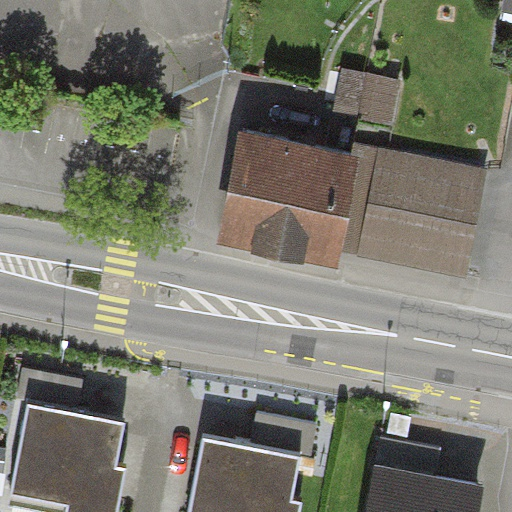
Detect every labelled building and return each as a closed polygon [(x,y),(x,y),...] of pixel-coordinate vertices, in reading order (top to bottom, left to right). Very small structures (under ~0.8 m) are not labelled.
[(398,87),(348,77),(342,106),(392,115),(398,87)] [(483,183),(236,136),(219,221),(467,268),(483,183)] [(116,511),(135,420),(25,398),(4,505),(38,511),(116,511)] [(300,511),(311,460),(201,438),(186,511),(300,511)] [(475,511),(480,489),(378,469),(369,511),(475,511)]
